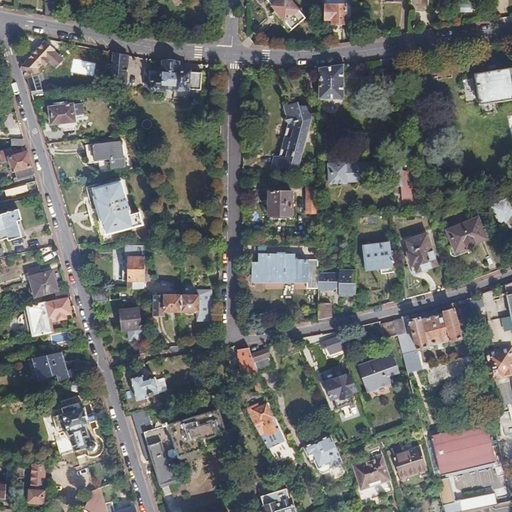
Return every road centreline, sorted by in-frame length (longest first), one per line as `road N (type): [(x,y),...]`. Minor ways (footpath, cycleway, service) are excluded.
road 1 (residential): [(8,20),(8,50),(148,511)]
road 2 (residential): [(229,341),(305,331),(511,273)]
road 3 (residential): [(229,341),(233,54)]
road 4 (residential): [(233,54),(319,59),(511,30)]
road 5 (residential): [(8,20),(233,54)]
